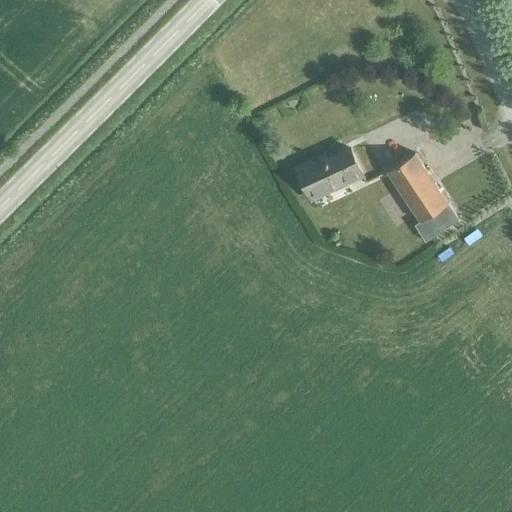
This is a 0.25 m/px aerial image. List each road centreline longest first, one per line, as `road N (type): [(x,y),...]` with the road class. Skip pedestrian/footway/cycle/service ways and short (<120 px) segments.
road 1 (secondary): [(0,206),(208,0)]
road 2 (unclassified): [(511,113),(459,0)]
